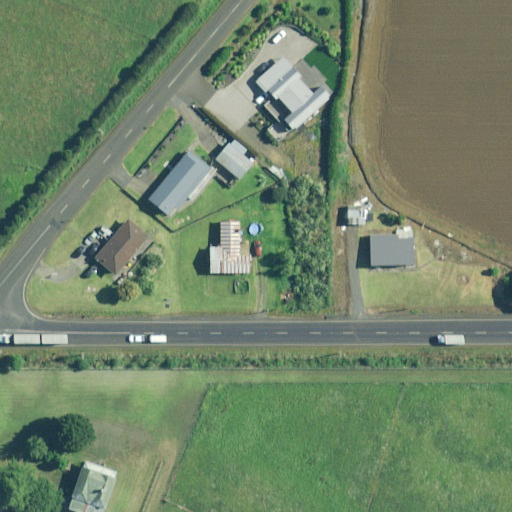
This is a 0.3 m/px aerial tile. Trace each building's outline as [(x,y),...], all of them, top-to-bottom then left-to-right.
[(235,138),(259,112),(270,124),(265,130),(279,145),(290,134),(334,93),(337,88),(340,69),(319,46),(298,32),(295,31),(292,30),(289,30),(286,30),(283,30),(280,31),(277,32),(274,33),(272,35),(270,37),(267,39),(266,41),(264,44),(263,47),(262,50),(261,51),(261,52),(261,53),(260,54),(259,55),(259,56),(258,57),(237,82),(236,83),(235,84),(234,85),(233,85),(231,86),(230,87),(229,87),(228,88),(227,88),(225,89),(224,89),(223,89),(221,89),(220,90),(219,90),(203,108),(235,138)] [(222,164),(239,178),(253,162),(243,153),(247,148),(235,138),(234,139),(230,143),(228,142),(215,158),(222,164)] [(212,168),(209,166),(188,149),(171,169),(155,189),(148,197),(164,211),(169,214),(175,206),(178,208),(212,168)] [(292,198),(288,183),(276,186),(280,201),(292,198)] [(347,223),(364,223),(364,204),(347,204),(347,223)] [(149,235),(148,234),(128,217),(108,239),(94,256),(112,272),(115,275),(149,235)] [(239,248),(239,243),(239,219),(221,219),(221,243),(221,246),(218,246),(210,246),(210,272),(250,272),(251,254),(239,254),(239,248)] [(97,231),(107,239),(113,232),(102,224),(97,231)] [(371,265),(415,264),(415,243),(371,244),(371,246),(371,265)] [(155,429),(128,421),(125,429),(152,438),(155,429)] [(103,511),(117,472),(85,461),(69,509),(77,511),(103,511)]
